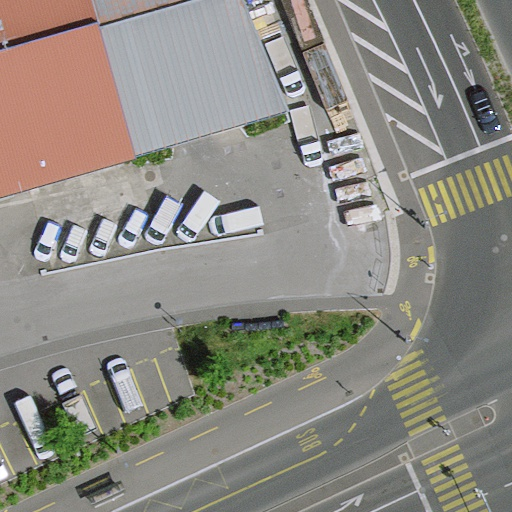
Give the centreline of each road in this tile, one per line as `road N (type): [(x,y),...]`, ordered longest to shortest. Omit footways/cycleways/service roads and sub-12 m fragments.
road 1 (residential): [(328,267),(234,273),(0,327)]
road 2 (tertiary): [(405,0),(511,229)]
road 3 (secondary): [(364,511),(511,442)]
